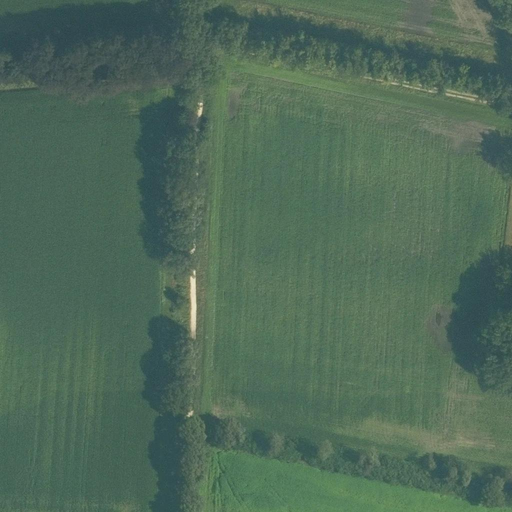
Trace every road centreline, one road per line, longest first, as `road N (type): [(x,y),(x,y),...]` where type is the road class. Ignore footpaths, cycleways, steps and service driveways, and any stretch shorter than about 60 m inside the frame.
road 1 (track): [(202,44),(181,511)]
road 2 (track): [(202,44),(511,105)]
road 3 (track): [(0,59),(202,44)]
